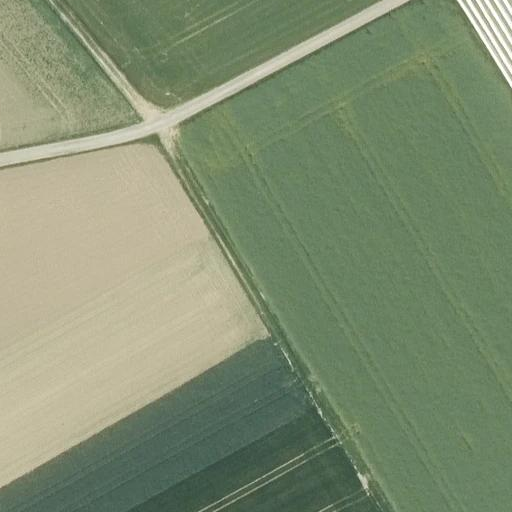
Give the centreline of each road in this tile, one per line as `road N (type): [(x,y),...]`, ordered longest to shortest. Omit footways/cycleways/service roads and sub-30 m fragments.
road 1 (track): [(390,511),(170,146),(50,0)]
road 2 (track): [(398,0),(128,139),(0,163)]
